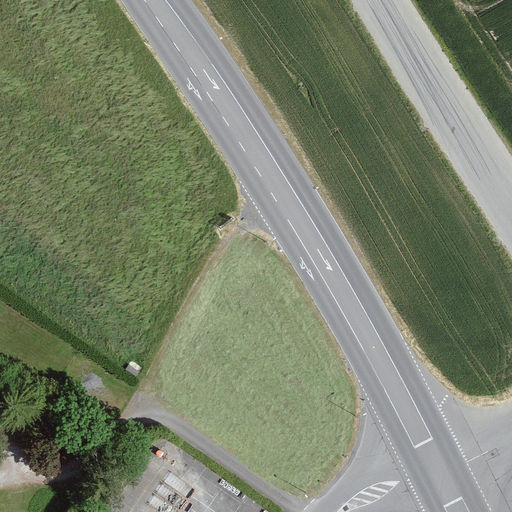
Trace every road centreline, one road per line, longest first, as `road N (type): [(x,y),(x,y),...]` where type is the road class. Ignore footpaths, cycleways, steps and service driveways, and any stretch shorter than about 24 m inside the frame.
road 1 (secondary): [(155,0),(326,261),(435,466)]
road 2 (unclassified): [(511,203),(382,0)]
